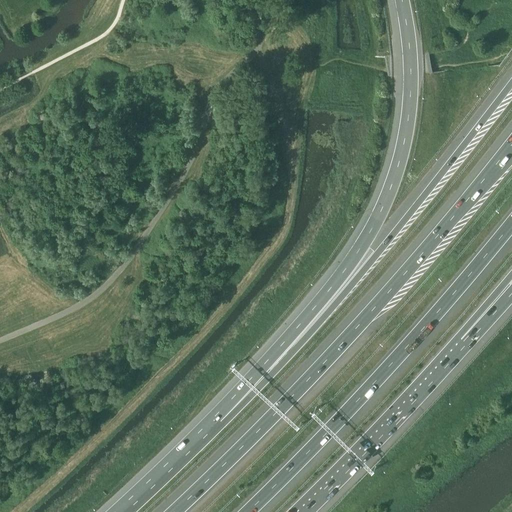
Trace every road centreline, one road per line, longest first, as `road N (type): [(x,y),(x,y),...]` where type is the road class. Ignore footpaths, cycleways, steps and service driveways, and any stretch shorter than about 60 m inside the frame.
road 1 (motorway): [(511,146),(355,332),(173,511)]
road 2 (motorway): [(402,0),(410,43),(407,126),(385,203),(360,248),(216,429)]
road 3 (motorway): [(511,84),(337,302),(216,429)]
road 4 (motorway): [(246,511),(415,338),(511,223)]
road 5 (motorway): [(300,511),(460,341)]
road 6 (motorway): [(216,429),(122,511)]
